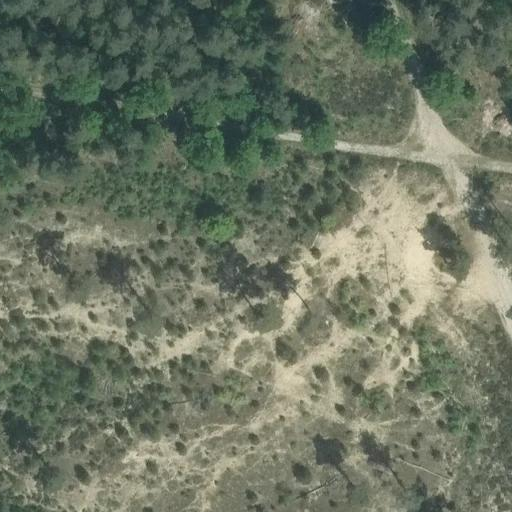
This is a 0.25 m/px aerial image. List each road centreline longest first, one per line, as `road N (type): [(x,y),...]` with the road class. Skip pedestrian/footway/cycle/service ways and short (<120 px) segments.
road 1 (track): [(511,162),(0,76)]
road 2 (unknown): [(511,320),(387,0)]
